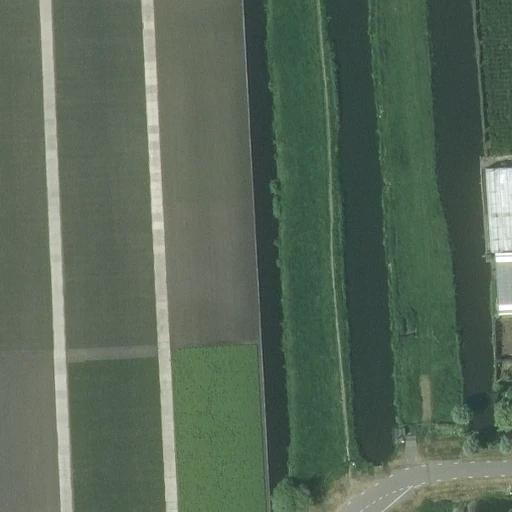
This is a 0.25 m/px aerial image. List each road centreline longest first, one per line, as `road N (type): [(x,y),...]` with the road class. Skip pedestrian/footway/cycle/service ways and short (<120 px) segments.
road 1 (track): [(145,0),(169,511)]
road 2 (track): [(43,0),(65,511)]
road 3 (unclassified): [(348,511),(400,479),(511,468)]
